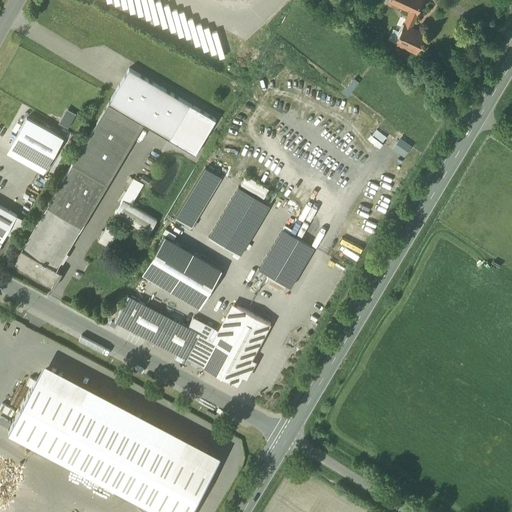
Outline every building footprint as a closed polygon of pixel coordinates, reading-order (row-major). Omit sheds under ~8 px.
[(423,0),(421,0),(391,0),(391,3),(410,12),(407,19),(413,22),(423,0)] [(413,22),(407,19),(405,25),(404,25),(396,43),(416,52),(417,50),(421,44),(420,43),(424,34),(411,28),(413,22)] [(215,119),(129,68),(109,103),(144,124),(195,154),(215,119)] [(300,81),(295,93),(326,93),(321,104),(321,98),(314,118),(331,124),(334,124),(340,126),(346,126),(346,109),(343,108),(347,100),(300,81)] [(267,140),(279,104),(266,100),(263,109),(250,105),(242,132),(267,140)] [(346,100),(346,132),(364,138),(374,111),(346,100)] [(144,124),(109,103),(73,163),(108,184),(144,124)] [(68,108),(61,123),(71,128),(78,113),(68,108)] [(64,137),(27,116),(6,152),(43,173),(64,137)] [(370,139),(381,147),(390,135),(378,127),(370,139)] [(402,137),(395,148),(406,156),(414,146),(402,137)] [(73,163),(21,249),(56,270),(108,184),(73,163)] [(384,163),(371,186),(397,200),(409,176),(384,163)] [(222,180),(205,170),(175,219),(192,229),(222,180)] [(244,185),(268,195),(272,187),(247,176),(244,185)] [(134,178),(122,199),(123,200),(130,205),(143,184),(134,178)] [(270,207),(238,189),(209,239),(240,258),(270,207)] [(368,191),(352,212),(376,229),(391,208),(368,191)] [(130,205),(123,200),(114,213),(149,234),(157,220),(130,205)] [(0,206),(0,241),(1,242),(16,215),(0,206)] [(118,232),(107,226),(98,241),(109,248),(118,232)] [(313,250),(282,232),(258,271),(290,290),(313,250)] [(222,273),(166,239),(143,277),(199,311),(222,273)] [(21,249),(14,260),(12,264),(51,287),(59,274),(58,274),(60,272),(21,249)] [(189,327),(128,296),(115,321),(204,368),(217,343),(214,342),(199,334),(204,324),(193,318),(189,327)] [(235,304),(214,342),(217,343),(204,368),(238,386),(245,374),(249,377),(257,361),(252,359),(271,324),(235,304)] [(42,364),(8,430),(163,511),(192,511),(221,458),(42,364)]
